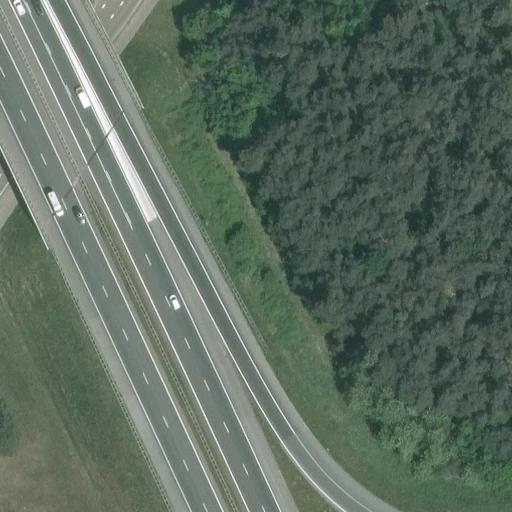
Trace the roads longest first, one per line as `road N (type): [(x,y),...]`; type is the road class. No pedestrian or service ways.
road 1 (motorway): [(355,511),(317,480),(275,425),(55,0)]
road 2 (motorway): [(260,511),(24,0)]
road 3 (motorway): [(0,68),(205,511)]
road 4 (secondary): [(0,171),(118,0)]
